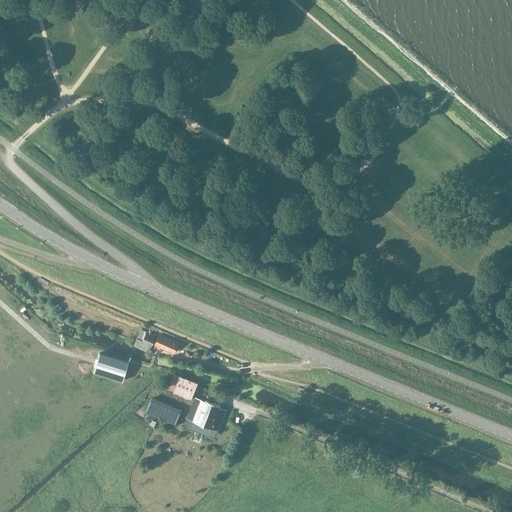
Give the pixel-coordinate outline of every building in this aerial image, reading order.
[(149,352),(156,338),(146,333),(147,332),(141,329),(134,345),(149,352)] [(173,354),(174,353),(178,343),(160,335),(155,344),(158,346),(157,348),(161,350),(162,347),(172,352),(171,354),(173,354)] [(122,381),(128,362),(99,353),(97,360),(95,365),(93,372),(122,381)] [(179,376),(173,391),(192,398),(198,384),(179,376)] [(218,431),(226,409),(220,407),(220,405),(206,400),(205,401),(195,397),(187,418),(218,431)] [(151,398),(146,411),(175,424),(181,410),(151,398)]
